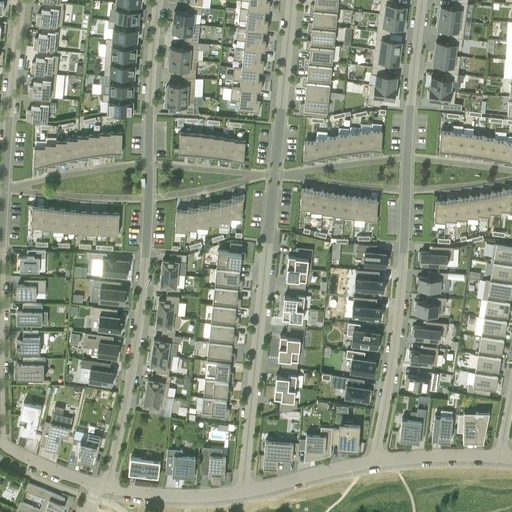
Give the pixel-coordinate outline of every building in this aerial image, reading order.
[(37,14),(35,26),(41,27),(55,28),(62,29),(64,9),(63,9),(64,2),(60,1),(49,0),(44,0),(43,9),(42,9),(41,14),(37,14)] [(265,10),(269,11),(270,0),(269,0),(243,0),(249,1),(248,9),(265,10)] [(380,0),(379,14),(405,17),(406,6),(393,4),(393,0),(380,0)] [(441,6),(439,17),(465,20),(467,3),(454,1),(453,7),(441,6)] [(124,22),(138,23),(140,11),(132,10),(133,4),(116,2),(113,2),(113,9),(116,9),(114,20),(124,22)] [(202,7),(188,5),(187,12),(174,10),(173,21),(193,24),(193,23),(195,13),(201,14),(202,7)] [(309,14),(313,14),(314,14),(313,23),(335,26),(337,8),(315,6),(314,5),(310,5),(309,14)] [(247,20),(246,29),(263,30),(267,31),(268,20),(264,20),(265,10),(248,9),(240,8),(239,20),(247,20)] [(405,17),(379,14),(377,31),(390,33),(390,27),(403,28),(405,17)] [(439,17),(438,28),(450,30),(449,36),(462,38),(465,20),(439,17)] [(114,20),(108,20),(108,27),(114,27),(113,38),(122,39),(136,41),(138,29),(124,27),(124,22),(114,20)] [(184,41),(198,42),(200,24),(193,23),(193,24),(173,21),(172,32),(185,34),(184,41)] [(313,23),(312,23),(308,23),(307,32),(312,32),(313,32),(312,41),(334,43),(335,26),(313,23)] [(41,33),(39,33),(38,38),(34,38),(33,47),(39,47),(53,49),(56,49),(58,35),(55,35),(55,28),(41,27),(41,33)] [(244,48),(261,50),(265,51),(266,40),(262,40),(263,30),(246,29),(238,28),(237,39),(245,40),(244,48)] [(401,41),(389,39),(390,33),(377,31),(374,49),(400,52),(401,41)] [(434,52),(455,55),(456,49),(461,50),(462,38),(449,36),(449,43),(436,41),(434,52)] [(113,38),(107,38),(105,56),(121,58),(135,59),(136,47),(122,46),(122,39),(113,38)] [(190,59),(191,49),(197,49),(198,42),(184,41),(184,48),(170,47),(170,51),(168,51),(168,57),(170,57),(170,58),(190,59)] [(332,61),(334,43),(312,41),(311,41),(306,41),(306,50),(310,50),(311,50),(310,59),(332,61)] [(53,49),(39,47),(38,57),(36,57),(36,62),(31,62),(31,71),(36,71),(57,73),(58,57),(52,56),(53,49)] [(243,60),(242,69),(259,70),(263,70),(264,60),(260,59),(261,50),(244,48),(236,48),(235,59),(243,60)] [(372,67),(385,68),(386,62),(398,64),(400,52),(374,49),(372,67)] [(458,73),(460,55),(455,55),(434,52),(433,64),(446,65),(445,72),(458,73)] [(104,75),(118,76),(134,77),(134,65),(120,64),(121,58),(105,56),(105,64),(104,75)] [(197,60),(190,59),(170,58),(170,59),(168,58),(167,65),(169,65),(169,69),(182,70),(181,77),(195,78),(197,60)] [(309,68),(308,77),(330,79),(332,61),(310,59),(309,59),(305,59),(304,67),(308,68),(309,68)] [(375,84),(395,87),(397,76),(384,75),(385,68),(372,67),(371,73),(376,74),(375,84)] [(258,79),(259,70),(242,69),(234,68),(233,79),(241,80),(240,88),(257,90),(261,90),(262,80),(258,79)] [(28,95),(34,95),(51,97),(54,97),(57,73),(36,71),(36,81),(34,81),(33,86),(29,86),(28,95)] [(445,72),(444,78),(431,76),(430,87),(450,90),(452,79),(457,80),(458,73),(445,72)] [(104,75),(100,75),(99,83),(109,84),(109,93),(133,95),(134,83),(118,82),(118,76),(104,75)] [(308,77),(307,77),(303,76),(302,85),(306,86),(307,86),(306,95),(328,97),(330,79),(308,77)] [(167,94),(194,95),(195,78),(181,77),(181,84),(168,83),(168,87),(166,87),(165,93),(167,93),(167,94)] [(367,104),(380,106),(381,97),(394,99),(395,87),(375,84),(370,84),(367,104)] [(259,110),(260,100),(256,99),(257,90),(240,88),(232,87),(230,99),(238,100),(237,111),(247,113),(248,109),(259,110)] [(430,87),(429,90),(427,90),(427,97),(428,97),(428,99),(441,101),(440,108),(461,110),(462,103),(454,102),(455,91),(450,90),(430,87)] [(119,94),(103,93),(103,100),(108,101),(108,112),(132,113),(132,101),(118,100),(119,94)] [(194,95),(167,94),(167,95),(165,95),(165,101),(167,101),(167,105),(180,106),(180,113),(193,114),(194,95)] [(26,119),(47,121),(49,104),(50,104),(51,97),(34,95),(33,105),(31,105),(31,110),(27,110),(26,119)] [(300,104),(299,113),(326,115),(328,97),(306,95),(305,104),(304,104),(300,104)] [(369,149),(370,149),(380,150),(381,150),(382,129),(381,129),(381,130),(371,129),(370,131),(371,131),(369,149)] [(371,131),(370,131),(360,130),(359,133),(360,133),(358,151),(359,151),(370,152),(370,149),(369,149),(371,131)] [(451,152),(452,132),(452,131),(441,130),(439,151),(440,151),(450,152),(451,152)] [(110,132),(110,133),(111,133),(110,152),(111,152),(121,153),(122,132),(110,132)] [(191,133),(192,133),(180,132),(179,148),(179,151),(179,153),(189,154),(190,154),(191,133)] [(349,132),(349,134),(347,152),(348,152),(359,153),(359,151),(358,151),(360,133),(359,133),(349,132)] [(461,154),(463,133),(452,132),(451,152),(461,153),(461,154)] [(111,133),(110,133),(100,133),(99,135),(100,135),(99,154),(100,154),(110,154),(111,152),(110,152),(111,133)] [(202,134),(192,133),(191,133),(190,154),(189,154),(200,155),(201,155),(202,135),(202,134)] [(338,133),(337,136),(338,136),(336,154),(337,154),(348,155),(348,152),(347,152),(349,134),(338,133)] [(471,155),(472,155),(474,135),(474,134),(463,133),(461,154),(471,155)] [(89,134),(89,137),(88,155),(89,155),(100,155),(100,154),(99,154),(100,135),(99,135),(89,134)] [(213,135),(202,135),(201,155),(200,155),(211,156),(213,136),(213,135)] [(326,156),(337,157),(337,154),(336,154),(338,136),(337,136),(327,135),(326,139),(327,139),(326,156)] [(484,136),(474,135),(472,155),(482,156),(482,157),(483,157),(484,137),(484,136)] [(89,137),(78,136),(78,139),(78,157),(89,157),(89,155),(88,155),(89,137)] [(211,156),(211,157),(222,157),(223,138),(224,138),(224,137),(213,136),(211,156)] [(495,138),(484,137),(483,157),(493,158),(493,160),(495,139),(495,138)] [(67,159),(78,159),(78,157),(78,139),(67,138),(67,141),(67,159)] [(234,138),(224,138),(223,138),(222,157),(221,158),(232,159),(233,159),(234,140),(234,138)] [(316,138),(315,141),(316,141),(314,158),(315,158),(326,159),(326,156),(327,139),(326,139),(316,138)] [(495,139),(493,160),(503,160),(503,162),(504,162),(506,142),(506,140),(495,139)] [(245,140),(234,140),(233,159),(232,159),(232,160),(243,161),(244,161),(245,140)] [(316,141),(315,141),(305,140),(303,161),(304,161),(315,162),(315,158),(314,158),(316,141)] [(67,141),(56,141),(56,144),(56,161),(67,162),(67,159),(67,141)] [(45,164),(56,164),(56,161),(56,144),(45,143),(45,147),(45,164)] [(45,147),(34,146),(33,167),(34,167),(45,167),(45,164),(45,147)] [(313,190),(313,188),(302,188),(302,187),(300,208),(301,208),(311,209),(313,190)] [(492,191),(490,212),(501,213),(501,209),(503,189),(502,189),(502,192),(492,191)] [(511,189),(503,189),(501,209),(511,210),(511,205),(511,189)] [(311,209),(311,210),(322,211),(323,192),(324,192),(324,191),(313,190),(311,209)] [(490,212),(492,191),(491,191),(491,194),(481,194),(479,214),(490,215),(490,212)] [(335,193),(324,192),(323,192),(322,211),(322,213),(333,213),(334,194),(335,194),(335,193)] [(479,217),(479,214),(481,194),(480,193),(479,196),(470,195),(468,216),(479,217)] [(332,214),(343,215),(345,195),(335,194),(334,194),(333,213),(332,214)] [(356,196),(345,195),(343,215),(343,216),(354,217),(356,197),(356,196)] [(468,219),(468,216),(470,195),(469,195),(469,198),(459,197),(457,218),(468,219)] [(231,196),(231,201),(232,201),(230,217),(231,217),(241,217),(243,197),(242,196),(242,197),(231,196)] [(367,197),(356,197),(354,217),(365,218),(366,198),(367,198),(367,197)] [(458,199),(448,198),(446,219),(457,220),(457,218),(459,197),(458,197),(458,199)] [(365,218),(365,219),(375,219),(375,220),(376,220),(378,199),(377,199),(367,198),(366,198),(365,218)] [(446,221),(446,219),(448,198),(447,198),(447,201),(437,200),(436,200),(434,221),(435,221),(435,220),(446,221)] [(230,221),(231,217),(230,217),(232,201),(231,201),(220,200),(220,203),(221,203),(219,220),(220,220),(230,221)] [(208,223),(209,223),(219,224),(220,220),(219,220),(221,203),(220,203),(209,203),(209,206),(208,223)] [(43,207),(44,207),(44,206),(33,205),(32,205),(31,226),(42,226),(43,207)] [(198,205),(198,208),(197,226),(198,226),(208,227),(209,223),(208,223),(209,206),(198,205)] [(42,226),(42,228),(53,228),(54,209),(54,208),(44,207),(43,207),(42,226)] [(187,207),(187,210),(186,228),(187,228),(197,229),(198,226),(197,226),(198,208),(187,207)] [(65,210),(65,209),(54,209),(53,228),(53,229),(63,230),(64,230),(65,210)] [(186,231),(187,228),(186,228),(187,210),(176,209),(175,230),(186,231)] [(75,211),(76,211),(76,210),(65,210),(64,230),(63,230),(63,231),(74,231),(75,231),(75,211)] [(75,231),(74,231),(74,232),(85,232),(86,212),(87,212),(87,211),(76,211),(75,211),(75,231)] [(85,232),(96,233),(97,212),(87,212),(86,212),(85,232)] [(97,212),(96,233),(107,233),(108,212),(97,212)] [(108,212),(107,233),(118,234),(119,213),(108,212)] [(245,252),(241,252),(242,244),(230,242),(230,251),(218,250),(216,268),(238,271),(239,271),(240,261),(244,262),(245,252)] [(386,255),(386,252),(374,251),(375,244),(377,244),(358,243),(357,255),(364,256),(364,264),(386,266),(386,263),(387,263),(388,255),(386,255)] [(511,246),(494,243),(491,261),(493,262),(511,265),(511,260),(511,259),(511,246)] [(287,267),(307,269),(310,269),(313,248),(296,246),(296,247),(298,247),(297,256),(288,255),(287,267)] [(453,259),(453,247),(432,246),(432,252),(429,252),(418,251),(418,259),(420,259),(420,263),(446,265),(447,259),(453,259)] [(31,254),(27,254),(27,256),(20,256),(20,270),(39,270),(39,256),(45,257),(45,249),(31,249),(31,254)] [(106,253),(92,252),(92,258),(102,259),(101,275),(127,277),(128,261),(106,259),(106,253)] [(162,259),(161,272),(177,274),(178,261),(182,261),(183,254),(170,253),(170,260),(162,259)] [(493,262),(490,280),(508,283),(508,278),(511,278),(511,264),(511,265),(493,262)] [(292,278),(291,287),(305,288),(307,269),(287,267),(286,277),(292,278)] [(384,278),(378,277),(379,270),(356,267),(354,287),(383,290),(384,278)] [(238,271),(216,268),(215,287),(236,289),(237,289),(242,290),(243,280),(238,280),(239,271),(238,271)] [(418,284),(418,289),(440,290),(441,278),(447,279),(447,272),(430,271),(430,277),(428,277),(417,276),(416,284),(418,284)] [(176,287),(177,274),(161,272),(160,286),(167,286),(167,293),(179,294),(180,287),(176,287)] [(17,284),(17,297),(36,297),(36,291),(46,291),(46,279),(27,278),(27,284),(17,284)] [(99,300),(124,303),(126,289),(111,287),(112,281),(93,279),(92,286),(101,287),(99,300)] [(485,279),(482,298),(487,298),(505,301),(506,296),(511,297),(511,294),(511,288),(511,283),(508,283),(490,280),(485,279)] [(236,308),(240,308),(241,299),(237,298),(237,289),(236,289),(215,287),(213,305),(235,307),(236,308)] [(283,306),(303,308),(305,288),(291,287),(291,295),(284,295),(283,306)] [(178,301),(179,294),(167,293),(166,300),(159,299),(157,312),(173,314),(179,315),(181,302),(178,301)] [(381,318),(382,306),(376,305),(377,298),(354,295),(352,315),(381,318)] [(416,309),(416,313),(442,315),(443,304),(446,304),(447,297),(429,296),(428,302),(425,302),(415,301),(414,308),(416,309)] [(487,298),(484,317),(502,320),(503,315),(507,315),(508,313),(510,302),(505,301),(487,298)] [(23,310),(17,310),(16,322),(18,322),(18,324),(22,324),(22,322),(42,323),(42,303),(23,303),(23,310)] [(211,323),(233,326),(234,326),(238,326),(239,317),(235,316),(236,308),(235,307),(213,305),(211,323)] [(97,319),(99,319),(98,328),(116,330),(116,331),(122,332),(122,326),(121,325),(122,321),(119,320),(119,316),(116,315),(117,308),(97,306),(93,306),(92,318),(93,319),(96,319),(96,320),(97,320),(97,319)] [(291,318),(290,327),(304,328),(305,319),(302,319),(303,308),(283,306),(282,317),(291,318)] [(163,326),(162,333),(174,335),(175,327),(172,327),(173,314),(157,312),(156,326),(163,326)] [(484,317),(481,335),(499,338),(500,333),(504,334),(505,331),(507,321),(502,320),(484,317)] [(446,335),(447,323),(426,320),(425,327),(423,326),(412,325),(411,333),(413,333),(413,337),(430,339),(439,340),(440,334),(446,335)] [(377,347),(378,345),(379,345),(380,337),(379,337),(379,332),(359,330),(360,324),(348,322),(347,334),(353,335),(352,344),(377,347)] [(231,344),(232,344),(236,345),(237,335),(233,335),(234,326),(233,326),(211,323),(209,342),(231,344)] [(302,349),(304,328),(290,327),(289,335),(280,334),(279,346),(299,348),(302,349)] [(40,352),(40,336),(38,336),(38,330),(23,330),(23,340),(17,340),(17,352),(40,352)] [(79,342),(80,332),(72,332),(71,342),(79,342)] [(85,332),(84,336),(83,346),(93,348),(94,345),(99,345),(98,355),(117,357),(118,349),(119,349),(118,349),(118,343),(113,343),(113,336),(85,332)] [(181,337),(174,336),(174,335),(162,333),(161,340),(154,339),(152,352),(168,354),(170,342),(180,343),(181,337)] [(481,335),(478,354),(496,357),(497,351),(501,352),(502,349),(504,339),(499,338),(481,335)] [(209,342),(207,360),(229,362),(230,362),(234,363),(235,353),(231,353),(232,344),(231,344),(209,342)] [(437,356),(438,347),(423,345),(422,351),(420,351),(409,349),(408,357),(410,357),(409,362),(436,365),(437,356)] [(284,358),(283,366),(297,367),(299,348),(279,346),(278,357),(284,358)] [(365,351),(347,349),(346,356),(352,357),(350,370),(373,374),(375,360),(364,358),(365,351)] [(168,354),(152,352),(150,365),(157,366),(156,373),(168,375),(170,367),(171,368),(173,355),(168,354)] [(478,354),(475,372),(492,375),(493,370),(498,371),(499,368),(501,357),(496,357),(478,354)] [(22,363),(16,363),(16,378),(18,378),(18,381),(22,381),(22,378),(43,378),(43,369),(45,369),(45,357),(22,357),(22,363)] [(101,369),(102,362),(81,358),(80,366),(90,368),(88,381),(112,384),(114,371),(101,369)] [(229,362),(207,360),(205,378),(227,381),(228,381),(232,381),(233,372),(229,371),(230,362),(229,362)] [(295,388),(297,367),(283,366),(283,375),(276,374),(275,386),(295,388)] [(431,378),(432,371),(419,369),(418,376),(416,376),(416,375),(405,374),(404,381),(406,382),(406,386),(427,389),(429,378),(431,378)] [(468,384),(467,390),(489,394),(490,388),(495,389),(496,386),(497,376),(492,375),(475,372),(473,385),(468,384)] [(145,391),(161,394),(163,382),(167,382),(168,375),(156,373),(155,379),(148,378),(145,391)] [(368,400),(370,387),(363,386),(364,379),(332,374),(330,385),(346,387),(344,397),(368,400)] [(231,390),(227,390),(228,381),(227,381),(205,378),(203,397),(225,399),(226,399),(230,399),(231,390)] [(295,388),(275,386),(274,397),(283,398),(281,411),(279,411),(279,412),(296,408),(297,399),(294,399),(295,388)] [(161,394),(145,391),(143,405),(150,406),(149,412),(161,415),(162,407),(159,407),(161,394)] [(418,395),(418,402),(429,403),(430,396),(418,395)] [(226,399),(225,399),(203,397),(201,415),(229,418),(230,408),(225,408),(226,399)] [(23,402),(18,423),(23,425),(21,433),(34,436),(41,406),(23,402)] [(419,438),(423,439),(426,408),(417,407),(416,419),(402,417),(399,439),(419,441),(419,438)] [(39,444),(45,446),(44,447),(58,450),(61,437),(62,435),(68,436),(73,417),(53,412),(53,411),(50,421),(46,420),(46,419),(45,419),(39,444)] [(475,414),(464,414),(459,414),(457,431),(463,432),(463,441),(476,442),(476,438),(484,438),(485,432),(489,412),(476,411),(475,414)] [(451,416),(440,415),(440,416),(439,422),(434,421),(433,426),(432,440),(433,440),(433,438),(438,438),(438,440),(449,441),(450,442),(452,416),(451,416)] [(360,424),(344,423),(343,428),(332,427),(331,443),(342,443),(342,448),(358,450),(360,424)] [(300,439),(299,442),(299,449),(319,451),(318,458),(330,455),(331,443),(332,427),(321,426),(320,440),(300,439)] [(86,441),(73,438),(70,453),(71,453),(78,455),(77,460),(92,463),(94,453),(97,453),(101,436),(88,433),(86,441)] [(266,440),(263,469),(278,470),(279,458),(299,459),(299,449),(299,442),(266,440)] [(202,446),(200,469),(209,469),(208,477),(212,478),(211,480),(220,481),(220,478),(224,479),(226,456),(210,454),(210,446),(202,446)] [(169,449),(169,448),(167,448),(165,473),(172,473),(172,475),(194,477),(195,456),(168,454),(168,449),(169,449)] [(130,457),(129,470),(128,473),(158,476),(160,460),(130,457)] [(44,497),(40,509),(39,509),(45,511),(61,511),(64,505),(59,503),(62,497),(65,498),(65,497),(28,482),(25,490),(44,497)] [(27,511),(45,511),(39,509),(40,509),(21,501),(18,508),(27,511)]
